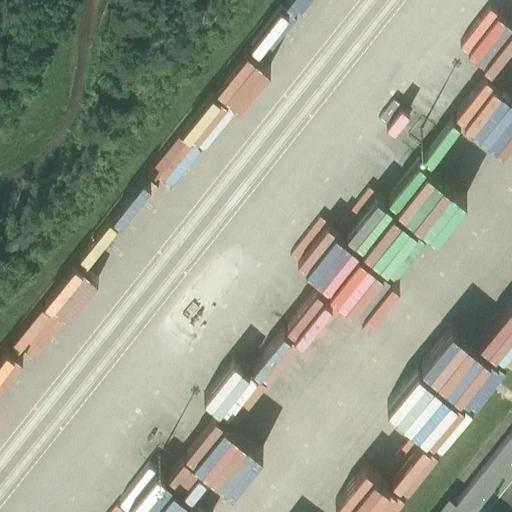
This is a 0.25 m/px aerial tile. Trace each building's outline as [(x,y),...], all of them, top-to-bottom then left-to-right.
[(456,114),(473,121),(490,81),(473,73),(456,114)] [(429,96),(415,110),(436,132),(417,149),(428,161),(461,129),(429,96)] [(243,293),(229,308),(265,341),(245,362),(283,397),(295,384),(300,388),(321,365),(243,293)] [(219,416),(252,377),(223,352),(158,428),(194,459),(226,421),(219,416)] [(0,355),(0,382),(12,362),(0,355)] [(387,402),(419,427),(449,389),(418,364),(387,402)] [(385,405),(353,441),(383,468),(415,432),(385,405)] [(511,511),(511,430),(446,511),(511,511)]
